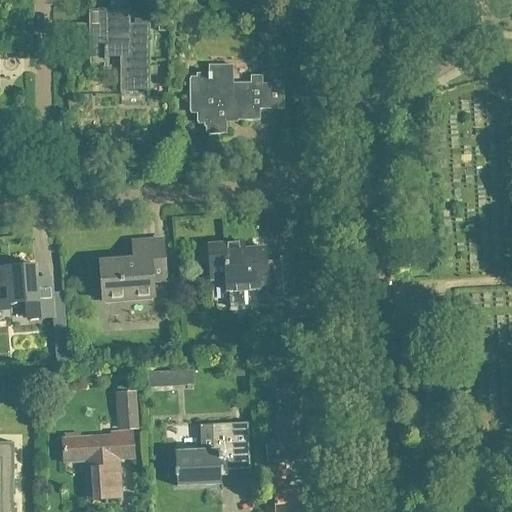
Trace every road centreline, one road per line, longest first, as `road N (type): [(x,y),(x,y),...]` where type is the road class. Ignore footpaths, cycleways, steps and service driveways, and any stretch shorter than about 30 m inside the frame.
road 1 (residential): [(337,511),(320,182)]
road 2 (residential): [(55,201),(320,182)]
road 3 (residential): [(320,182),(324,120),(445,57),(457,44),(458,0)]
road 4 (residential): [(55,201),(46,0)]
